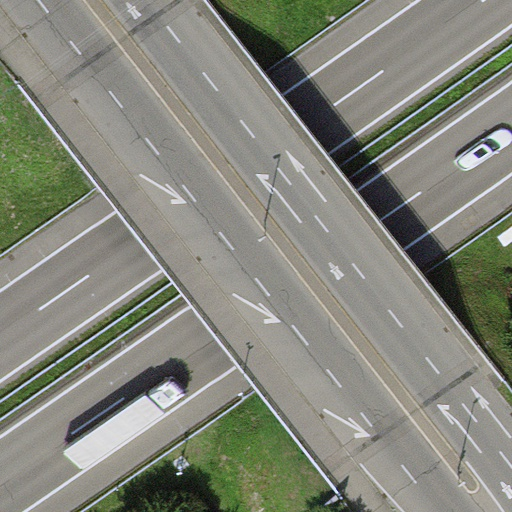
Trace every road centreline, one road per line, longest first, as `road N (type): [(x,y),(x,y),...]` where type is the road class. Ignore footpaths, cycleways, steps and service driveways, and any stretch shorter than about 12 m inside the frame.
road 1 (secondary): [(41,0),(448,511)]
road 2 (motorway): [(0,485),(511,129)]
road 3 (motorway): [(488,0),(0,341)]
road 4 (secondary): [(511,459),(148,0)]
